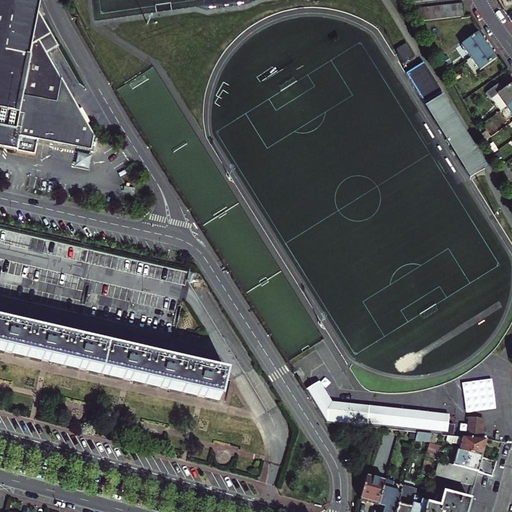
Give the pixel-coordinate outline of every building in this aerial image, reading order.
[(46,53),(58,47),(40,13),(39,13),(40,2),(39,0),(0,0),(0,148),(16,152),(15,153),(34,156),(37,142),(73,149),(90,152),(93,137),(46,53)] [(419,8),(420,22),(426,21),(432,20),(438,20),(445,19),(450,19),(456,18),(461,17),(460,5),(455,5),(449,6),(443,6),(437,7),(431,7),(425,8),(419,8)] [(471,58),(486,47),(477,34),(462,45),(471,58)] [(495,59),(486,47),(471,58),(480,70),(495,59)] [(506,107),(511,102),(511,84),(503,90),(499,84),(489,91),(493,98),(497,95),(506,107)] [(471,176),(473,175),(477,172),(475,169),(484,163),(444,100),(434,106),(432,102),(428,105),(426,106),(471,176)] [(79,154),(77,167),(89,169),(90,156),(79,154)] [(227,376),(0,322),(0,349),(221,401),(227,376)] [(447,425),(448,416),(330,403),(317,382),(305,390),(326,423),(417,433),(430,435),(442,436),(443,431),(446,431),(447,429),(447,425)] [(470,439),(480,440),(482,423),(472,421),(470,439)] [(442,436),(452,437),(453,429),(447,429),(446,431),(443,431),(442,436)] [(428,444),(430,435),(417,433),(415,441),(428,444)] [(465,446),(463,454),(481,458),(486,441),(480,440),(470,439),(454,437),(453,442),(465,446)] [(481,458),(463,454),(460,453),(457,462),(465,465),(464,469),(477,472),(483,474),(487,460),(481,458)] [(434,476),(473,487),(477,472),(464,469),(456,467),(438,462),(434,476)] [(366,477),(360,501),(378,506),(384,482),(366,477)] [(384,481),(384,482),(378,506),(385,508),(383,511),(395,511),(401,491),(402,486),(384,481)] [(414,494),(401,491),(395,511),(409,511),(413,499),(414,494)] [(466,511),(469,501),(443,494),(439,508),(426,505),(423,511),(466,511)] [(413,499),(409,511),(423,511),(426,505),(426,503),(413,499)]
